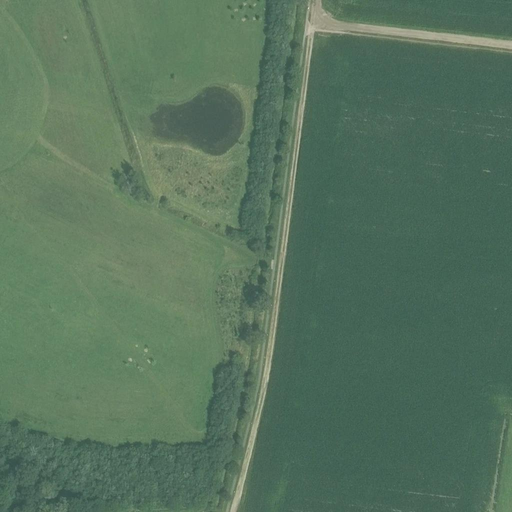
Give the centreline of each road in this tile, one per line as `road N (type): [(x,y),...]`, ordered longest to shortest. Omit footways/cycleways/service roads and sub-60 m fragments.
road 1 (track): [(233,511),(263,394),(312,21)]
road 2 (track): [(511,44),(312,21)]
